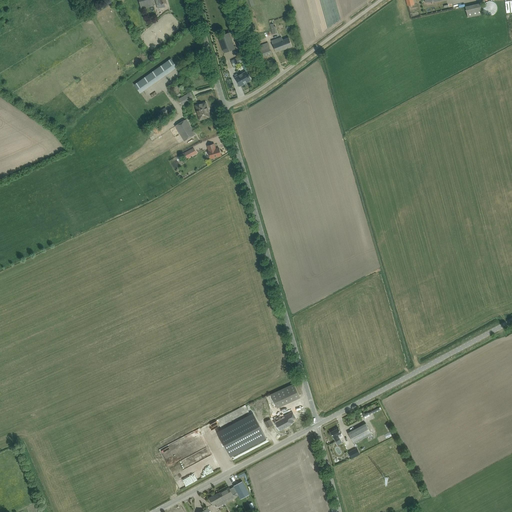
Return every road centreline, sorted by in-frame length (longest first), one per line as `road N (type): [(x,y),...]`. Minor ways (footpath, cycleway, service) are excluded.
road 1 (unclassified): [(318,424),(195,0)]
road 2 (unclassified): [(318,424),(511,320)]
road 3 (unclassified): [(155,511),(318,424)]
